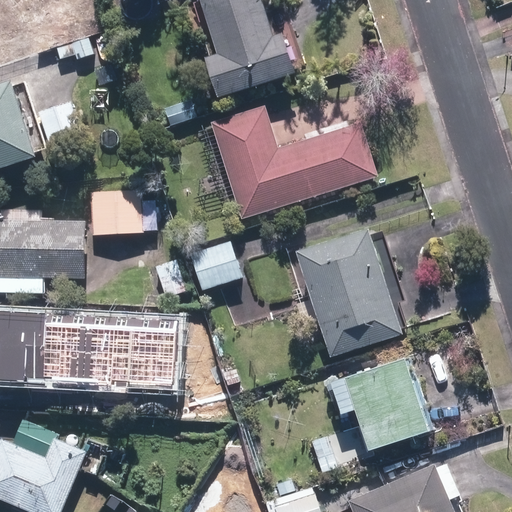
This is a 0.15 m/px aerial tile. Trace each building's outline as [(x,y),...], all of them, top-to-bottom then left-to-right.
[(22,0),(0,0),(0,41),(6,40),(32,8),(22,0)] [(56,0),(66,27),(90,19),(84,2),(90,0),(56,0)] [(283,21),(276,0),(219,0),(228,32),(226,54),(230,92),(309,71),(297,31),(283,21)] [(26,79),(0,88),(0,166),(96,131),(83,97),(39,113),(26,79)] [(226,120),(254,208),(384,166),(369,122),(320,138),(296,137),(282,127),(275,105),(226,120)] [(107,185),(106,229),(154,231),(155,187),(107,185)] [(100,215),(0,211),(0,283),(58,286),(58,271),(98,272),(100,215)] [(385,224),(309,249),(343,355),(420,330),(385,224)] [(250,275),(240,235),(207,243),(217,283),(250,275)] [(178,260),(156,267),(165,294),(187,286),(178,260)] [(16,327),(14,386),(120,391),(123,332),(16,327)] [(444,425),(422,357),(363,376),(385,444),(444,425)] [(125,366),(127,398),(167,396),(165,364),(125,366)] [(243,364),(222,369),(229,398),(250,393),(243,364)] [(13,435),(0,464),(0,482),(65,511),(72,511),(101,450),(67,434),(58,455),(13,435)] [(339,460),(332,434),(313,440),(321,465),(339,460)] [(462,459),(366,498),(371,511),(473,511),(466,493),(475,489),(462,459)] [(323,511),(316,491),(277,505),(279,511),(323,511)] [(159,511),(142,500),(134,511),(159,511)]
